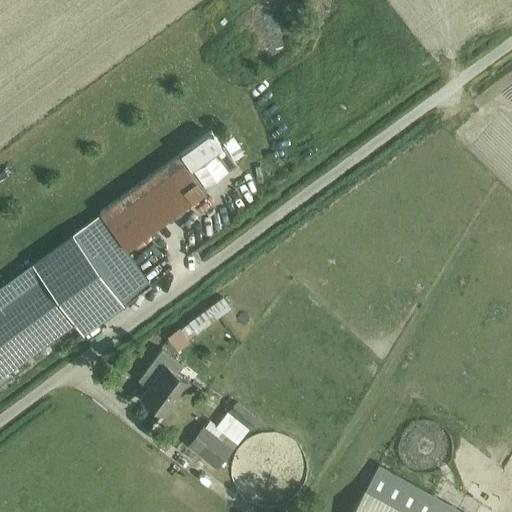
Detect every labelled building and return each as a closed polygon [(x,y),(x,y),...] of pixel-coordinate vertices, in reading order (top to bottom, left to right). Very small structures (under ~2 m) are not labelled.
[(209,130),(180,152),(190,166),(220,144),(209,130)] [(205,189),(179,154),(99,212),(126,248),(205,189)] [(0,377),(74,322),(82,333),(150,283),(98,214),(9,279),(19,293),(0,306),(0,377)] [(221,296),(209,305),(217,315),(229,307),(221,296)] [(178,327),(166,336),(175,350),(188,341),(178,327)] [(147,386),(140,396),(164,414),(188,381),(176,372),(182,364),(160,348),(137,379),(147,386)] [(235,401),(227,411),(249,428),(257,418),(235,401)] [(204,426),(188,446),(197,452),(216,467),(232,448),(222,440),(212,433),(204,426)] [(227,433),(222,440),(232,448),(233,448),(238,442),(227,433)] [(461,511),(378,465),(351,511),(461,511)]
